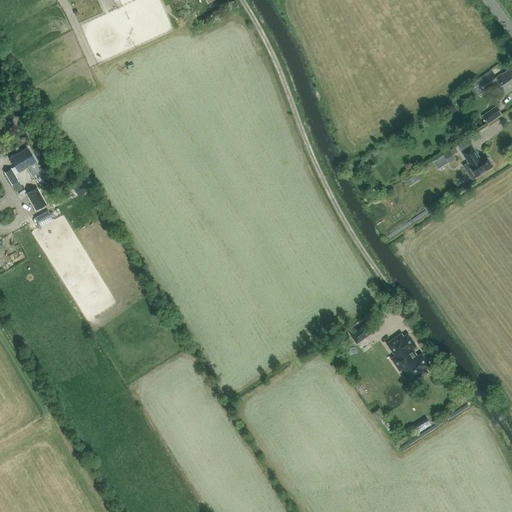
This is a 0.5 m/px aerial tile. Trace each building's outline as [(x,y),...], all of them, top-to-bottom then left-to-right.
[(479,83),(484,90),(485,92),(497,84),(505,95),(511,89),(511,69),(510,71),(509,69),(497,78),(493,73),(479,83)] [(482,115),(488,124),(502,114),(497,105),(482,115)] [(476,177),(477,177),(494,166),(486,154),(480,158),(472,145),(462,152),(468,162),(470,164),(468,165),(476,177)] [(18,172),(36,161),(27,148),(10,158),(18,172)] [(457,158),(451,150),(444,154),(449,163),(457,158)] [(16,192),(23,188),(11,168),(4,172),(16,192)] [(408,186),(420,179),(415,172),(411,174),(412,176),(405,181),(408,186)] [(87,191),(81,180),(71,185),(78,196),(87,191)] [(26,193),(35,210),(46,204),(37,187),(26,193)] [(48,210),(35,218),(39,227),(53,219),(48,210)] [(352,333),(357,343),(374,333),(368,323),(352,333)] [(425,368),(430,365),(422,354),(417,357),(412,349),(416,346),(408,334),(404,337),(401,334),(388,344),(396,356),(392,358),(400,370),(404,367),(414,381),(428,371),(425,368)] [(373,414),(377,421),(385,416),(381,408),(373,414)]
